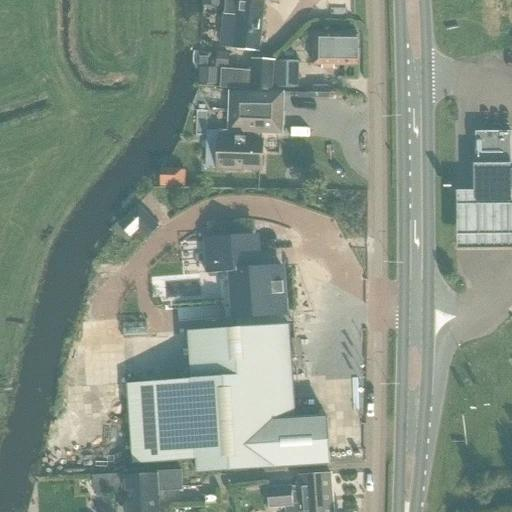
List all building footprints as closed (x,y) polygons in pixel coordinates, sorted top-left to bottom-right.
[(222,14),(219,48),(260,52),(264,0),(225,0),(224,15),(222,14)] [(313,65),(357,66),(357,35),(314,34),(313,65)] [(229,54),(217,53),(216,68),(228,68),(229,54)] [(274,62),(252,60),(251,71),(222,69),(220,88),(272,92),(274,62)] [(275,62),(275,88),(298,88),(299,63),(275,62)] [(209,74),(200,74),(200,86),(213,86),(216,86),(216,74),(209,74)] [(229,111),(228,132),(207,131),(205,169),(261,171),(262,140),(261,140),(261,134),(282,135),(283,113),(229,111)] [(511,168),(511,132),(475,132),(475,155),(475,168),(507,167),(507,168),(511,168)] [(473,182),(455,183),(456,244),(511,243),(511,155),(473,156),(473,182)] [(150,217),(138,206),(118,226),(130,237),(138,229),(147,238),(159,226),(150,217)] [(294,421),(287,308),(282,309),(282,300),(284,300),(281,267),(261,268),(258,235),(204,239),(205,255),(214,254),(215,274),(231,273),(234,313),(187,316),(191,380),(126,384),(131,464),(196,460),(197,474),(330,464),(328,419),(294,421)] [(183,491),(181,471),(158,472),(159,492),(183,491)] [(300,511),(333,511),(331,475),(298,477),(298,487),(291,488),(291,487),(267,490),(270,510),(293,508),(293,507),(300,506),(300,511)] [(127,511),(157,511),(155,476),(125,478),(127,511)]
